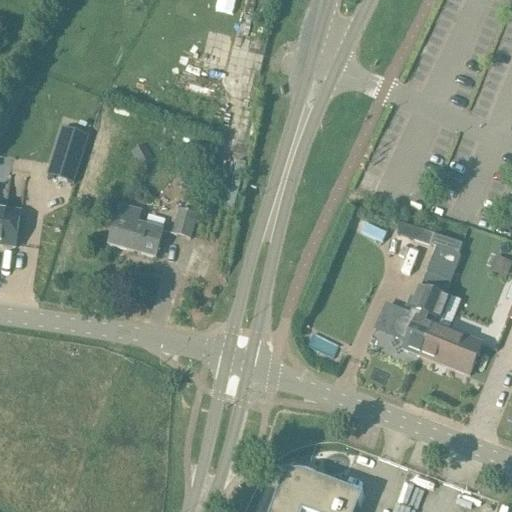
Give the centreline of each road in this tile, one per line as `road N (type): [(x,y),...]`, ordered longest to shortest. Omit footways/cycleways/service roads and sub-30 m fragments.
road 1 (tertiary): [(247,366),(303,145),(371,0)]
road 2 (tertiary): [(331,0),(226,357)]
road 3 (unclassified): [(247,366),(511,463)]
road 4 (unclassified): [(0,314),(226,357)]
road 5 (tertiary): [(226,357),(193,511)]
road 6 (tertiary): [(200,511),(220,475),(247,366)]
